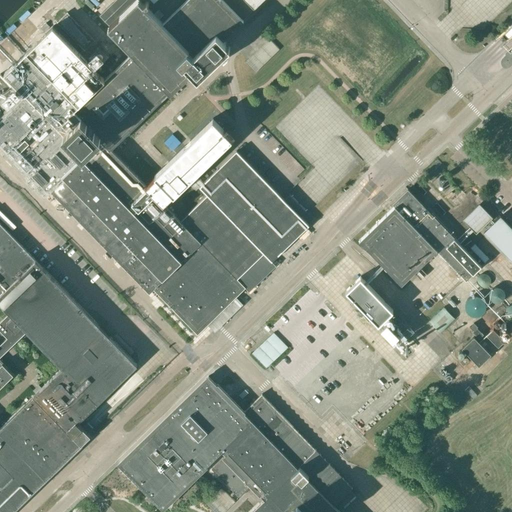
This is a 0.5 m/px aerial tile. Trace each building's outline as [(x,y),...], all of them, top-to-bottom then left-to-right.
[(25,94),(0,118),(0,142),(46,190),(52,185),(198,334),(310,225),(237,151),(200,187),(208,195),(181,222),(163,203),(231,136),(212,117),(144,184),(111,149),(191,71),(198,78),(230,47),(223,39),(262,0),(188,0),(163,25),(138,0),(115,0),(99,16),(134,52),(106,79),(51,23),(24,50),(3,71),(25,94)] [(94,40),(67,13),(57,23),(84,50),(94,40)] [(278,49),(269,39),(245,61),(255,72),(278,49)] [(0,106),(3,110),(17,96),(0,78),(0,106)] [(423,173),(430,181),(445,167),(437,160),(423,173)] [(481,266),(453,237),(407,189),(392,204),(394,206),(359,240),(401,284),(436,250),(466,280),(481,266)] [(479,203),(463,218),(476,232),(492,217),(479,203)] [(511,229),(499,216),(485,231),(511,258),(511,229)] [(0,511),(12,511),(83,444),(82,443),(91,435),(88,432),(92,428),(87,423),(83,427),(78,422),(137,365),(0,223),(0,511)] [(476,282),(477,285),(479,286),(481,288),(483,288),(485,288),(488,287),(489,285),(490,283),(490,280),(490,278),(489,276),(487,274),(484,274),(482,274),(480,274),(478,276),(476,278),(476,280),(476,282)] [(393,310),(360,276),(346,290),(378,324),(393,310)] [(491,289),(489,291),(489,294),(489,296),(490,299),(491,301),(493,302),(496,303),(498,302),(501,302),(503,300),(504,298),(505,295),(504,293),(504,291),(502,289),(500,287),(497,287),(495,287),(493,288),(491,289)] [(479,296),(476,295),(473,295),(470,296),(468,298),(466,300),(465,303),(465,306),(465,309),(466,311),(468,314),(470,315),(473,316),(476,316),(479,316),(481,315),(483,313),(485,310),(486,307),(486,305),(485,302),(484,299),(482,297),(479,296)] [(438,334),(454,320),(444,309),(429,323),(438,334)] [(474,323),(469,327),(473,330),(472,331),(479,338),(483,334),(477,327),(478,327),(474,323)] [(510,332),(510,331),(510,330),(509,329),(509,328),(508,327),(507,327),(506,326),(505,326),(504,326),(503,327),(502,327),(501,328),(501,329),(500,330),(500,331),(500,332),(501,333),(501,334),(502,335),(503,335),(504,336),(505,336),(506,336),(507,335),(508,334),(509,334),(509,333),(509,332),(510,332)] [(498,348),(505,341),(493,329),(486,336),(498,348)] [(252,353),(265,368),(288,347),(274,333),(252,353)] [(479,366),(491,354),(473,336),(461,348),(479,366)] [(316,449),(316,450),(261,394),(245,410),(219,383),(218,384),(209,375),(206,378),(207,379),(121,463),(151,493),(163,506),(221,450),(226,455),(223,458),(212,469),(239,497),(251,486),(260,496),(261,495),(265,499),(251,511),(341,511),(334,505),(353,487),(316,449)] [(213,511),(224,511),(235,502),(221,487),(205,503),(213,511)]
